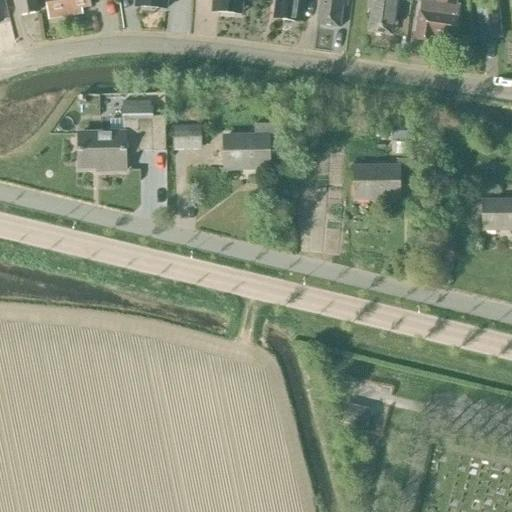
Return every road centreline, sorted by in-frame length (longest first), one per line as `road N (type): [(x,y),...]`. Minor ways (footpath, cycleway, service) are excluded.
road 1 (primary): [(511,349),(0,226)]
road 2 (residential): [(511,314),(0,192)]
road 3 (residential): [(511,95),(222,52),(96,48),(0,64)]
